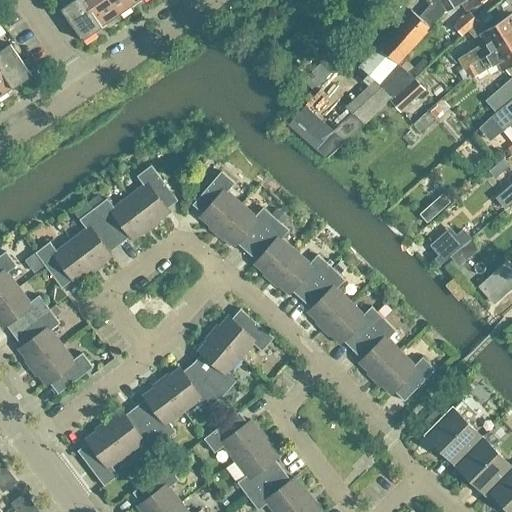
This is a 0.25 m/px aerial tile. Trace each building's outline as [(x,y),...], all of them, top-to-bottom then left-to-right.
[(101,27),(82,0),(73,0),(61,9),(83,40),(101,27)] [(119,15),(108,0),(82,0),(101,27),(119,15)] [(137,3),(134,0),(108,0),(119,15),(137,3)] [(399,64),(447,9),(441,0),(440,0),(426,0),(429,5),(418,16),(411,9),(359,65),(374,80),(346,107),(350,111),(331,129),(305,106),(288,124),(327,157),(390,100),(415,78),(399,64)] [(467,9),(480,0),(441,0),(447,9),(462,1),(467,9)] [(469,10),(453,25),(462,36),(478,21),(469,10)] [(464,68),(511,38),(511,14),(480,33),(485,41),(458,59),(463,68),(464,68)] [(502,69),(511,62),(511,38),(464,68),(463,68),(458,71),(463,79),(468,76),(470,78),(498,61),(502,69)] [(32,75),(10,43),(0,50),(0,67),(14,88),(32,75)] [(0,97),(14,88),(0,67),(0,97)] [(496,112),(511,98),(511,76),(486,99),(496,112)] [(425,89),(415,78),(390,100),(400,111),(425,89)] [(511,99),(505,105),(496,112),(491,116),(503,130),(509,125),(511,128),(511,99)] [(444,105),(412,120),(420,137),(452,122),(444,105)] [(486,124),(477,131),(486,144),(496,137),(486,124)] [(178,200),(151,165),(137,175),(144,184),(129,196),(151,226),(170,211),(167,208),(178,200)] [(217,231),(241,203),(228,191),(235,182),(221,171),(192,204),(202,213),(199,216),(217,231)] [(443,193),(420,214),(427,222),(450,202),(443,193)] [(98,194),(88,202),(93,208),(104,201),(98,194)] [(151,226),(129,196),(114,207),(107,198),(104,201),(93,208),(120,244),(130,236),(133,240),(151,226)] [(88,202),(87,201),(73,211),(86,228),(71,239),(94,269),(113,255),(110,251),(120,244),(93,208),(88,202)] [(247,251),(276,218),(263,207),(256,215),(241,203),(217,231),(235,247),(238,243),(247,251)] [(271,278),(295,250),(282,238),(289,230),(277,219),(283,212),(282,211),(276,218),(247,251),(257,260),(254,263),(271,278)] [(434,258),(440,265),(452,255),(451,253),(463,243),(455,233),(443,243),(434,250),(438,255),(434,258)] [(94,269),(71,239),(56,250),(50,241),(35,252),(62,287),(72,280),(75,283),(94,269)] [(447,259),(456,271),(479,253),(470,241),(447,259)] [(301,298),(332,266),(317,254),(310,262),(295,250),(271,278),(289,294),(292,290),(301,298)] [(0,301),(19,287),(8,272),(17,265),(6,251),(0,255),(0,301)] [(340,260),(334,267),(341,273),(347,266),(340,260)] [(351,301),(337,288),(345,280),(332,266),(301,298),(310,307),(307,311),(324,327),(351,301)] [(14,335),(50,309),(39,295),(30,302),(19,287),(0,301),(0,323),(3,328),(7,325),(14,335)] [(353,349),(384,318),(378,312),(372,306),(364,314),(351,301),(324,327),(341,344),(344,341),(353,349)] [(386,303),(378,312),(384,318),(393,309),(386,303)] [(274,337),(240,308),(232,318),(228,315),(213,333),(242,357),(254,343),(262,351),(274,337)] [(62,344),(51,329),(60,323),(50,309),(14,335),(22,345),(18,348),(32,367),(62,344)] [(402,351),(388,338),(396,330),(384,318),(353,349),(362,358),(358,362),(375,378),(402,351)] [(229,372),(242,357),(213,333),(198,350),(201,354),(192,363),(223,396),(238,379),(229,372)] [(58,393),(93,367),(82,352),(73,359),(62,344),(32,367),(46,385),(50,383),(58,393)] [(404,401),(435,369),(423,357),(415,364),(402,351),(375,378),(392,395),(395,391),(404,401)] [(223,396),(192,363),(182,371),(180,367),(160,382),(183,412),(199,400),(206,409),(223,396)] [(183,412),(160,382),(143,395),(145,399),(135,407),(162,442),(176,431),(169,422),(183,412)] [(454,408),(452,406),(442,415),(436,409),(420,425),(427,431),(424,434),(455,464),(483,437),(468,422),(477,413),(462,399),(454,408)] [(162,442),(135,407),(125,414),(123,410),(103,425),(126,455),(141,443),(148,452),(162,442)] [(265,438),(251,419),(247,422),(239,411),(204,438),(215,452),(224,445),(235,460),(265,438)] [(126,455),(103,425),(85,439),(88,442),(77,450),(104,485),(118,475),(112,466),(126,455)] [(485,494),(511,466),(511,464),(511,465),(483,437),(455,464),(485,494)] [(283,469),(275,459),(279,456),(265,438),(235,460),(246,475),(237,482),(248,496),(283,469)] [(204,443),(193,451),(204,465),(215,456),(204,443)] [(166,511),(181,501),(170,486),(179,479),(168,465),(132,492),(140,502),(137,505),(141,511),(166,511)] [(511,511),(511,466),(485,494),(486,495),(489,492),(509,511),(511,511)] [(285,511),(308,495),(294,476),(290,479),(283,469),(248,496),(258,510),(267,503),(273,511),(285,511)] [(321,511),(308,495),(285,511),(321,511)] [(203,511),(201,509),(197,511),(189,511),(181,501),(166,511),(203,511)]
